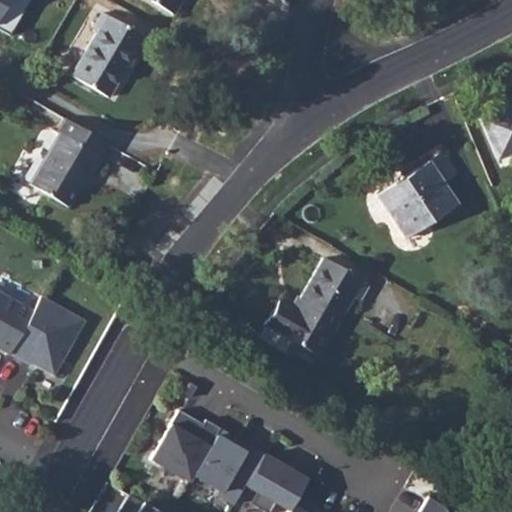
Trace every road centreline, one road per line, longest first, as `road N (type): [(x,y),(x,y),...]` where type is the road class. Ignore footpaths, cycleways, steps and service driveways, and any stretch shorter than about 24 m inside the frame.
road 1 (residential): [(330,110),(244,178),(133,347)]
road 2 (unknown): [(265,159),(0,67)]
road 3 (residential): [(133,347),(347,448),(361,471)]
road 4 (residential): [(511,17),(330,110)]
road 5 (residential): [(133,347),(71,460)]
